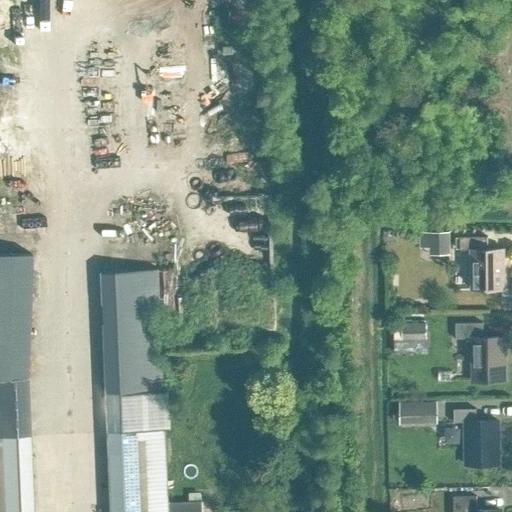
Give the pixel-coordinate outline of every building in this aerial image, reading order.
[(450,253),(449,230),(419,231),(420,247),(429,247),(429,254),(450,253)] [(488,248),(487,235),(459,236),(460,248),(472,248),(472,288),(503,288),(503,268),(504,268),(504,247),(488,248)] [(0,376),(27,375),(31,252),(0,251),(0,376)] [(203,511),(203,500),(168,501),(165,429),(171,429),(169,390),(165,390),(159,268),(101,270),(109,431),(111,511),(203,511)] [(401,325),(393,325),(394,353),(429,352),(428,338),(426,338),(426,321),(401,322),(401,325)] [(483,336),(483,322),(455,322),(456,337),(472,337),(472,380),(505,379),(505,336),(483,336)] [(282,355),(269,354),(269,372),(281,372),(282,355)] [(0,511),(32,511),(29,434),(27,376),(0,377),(0,511)] [(437,422),(437,400),(399,401),(399,422),(437,422)] [(476,420),(476,408),(454,408),(454,421),(465,421),(466,463),(498,463),(498,419),(476,420)] [(477,509),(476,495),(453,495),(453,511),(499,511),(499,508),(477,509)]
